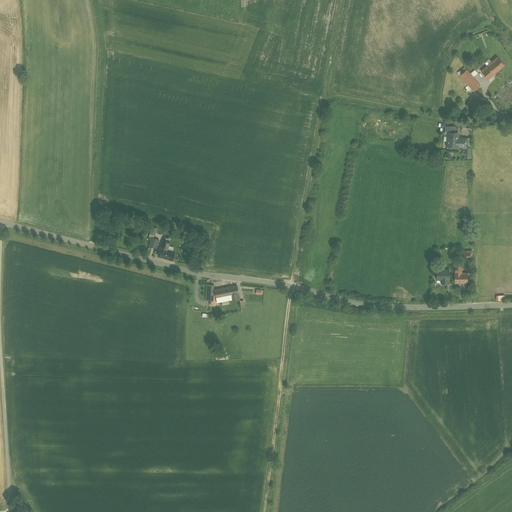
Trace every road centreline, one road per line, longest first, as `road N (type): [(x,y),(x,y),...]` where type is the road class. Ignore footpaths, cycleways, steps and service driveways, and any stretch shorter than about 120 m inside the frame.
road 1 (unclassified): [(0,218),(190,272),(357,303),(511,304)]
road 2 (track): [(341,0),(291,286),(264,511)]
road 3 (track): [(324,94),(443,120)]
